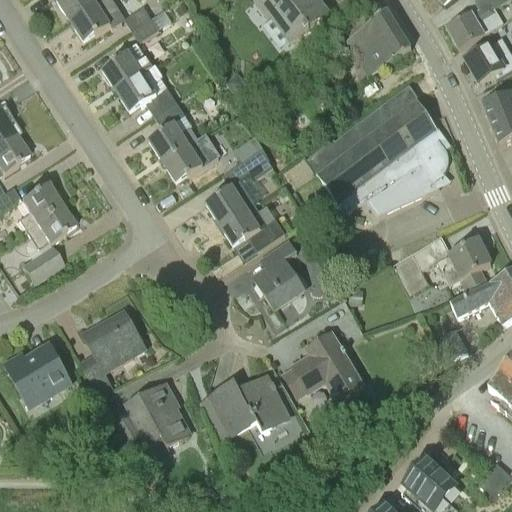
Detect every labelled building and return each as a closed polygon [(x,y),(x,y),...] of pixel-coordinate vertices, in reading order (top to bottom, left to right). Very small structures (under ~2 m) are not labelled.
[(97,10),(91,2),(94,0),(65,0),(57,6),(66,20),(67,19),(71,26),(97,10)] [(310,33),(309,31),(328,17),(314,0),(311,0),(307,4),(304,0),(261,0),(275,19),(272,21),(291,47),(310,33)] [(454,0),(437,0),(445,8),(454,0)] [(471,0),(480,14),(447,34),(459,55),(503,29),(494,13),(511,3),(508,0),(471,0)] [(122,28),(113,14),(116,12),(109,2),(97,10),(71,26),(76,33),(75,34),(84,48),(95,41),(96,42),(110,32),(112,35),(122,28)] [(188,15),(183,8),(176,12),(180,19),(188,15)] [(152,24),(151,23),(143,12),(124,24),(132,37),(152,24)] [(171,25),(164,15),(151,23),(152,24),(158,34),(171,25)] [(368,82),(381,74),(412,55),(388,17),(345,44),(368,82)] [(159,35),(158,34),(152,24),(132,37),(140,48),(159,35)] [(511,60),(502,44),(491,50),(465,65),(479,90),(495,80),(497,84),(511,75),(511,60)] [(118,97),(152,74),(137,50),(126,57),(128,59),(113,68),(114,69),(103,77),(112,91),(113,90),(118,97)] [(155,123),(177,109),(167,94),(156,101),(149,91),(162,82),(156,72),(152,74),(118,97),(122,104),(121,104),(130,118),(141,111),(142,112),(146,110),(155,123)] [(246,90),(237,78),(225,87),(234,99),(246,90)] [(440,148),(444,146),(408,94),(336,145),(334,143),(307,163),(346,220),(366,206),(443,152),(440,148)] [(511,99),(483,112),(490,129),(511,119),(511,99)] [(191,132),(181,139),(175,130),(186,123),(177,109),(155,123),(164,136),(159,139),(160,140),(149,147),(158,161),(159,161),(164,167),(199,145),(191,132)] [(311,122),(305,114),(297,120),(302,127),(311,122)] [(511,119),(490,129),(500,152),(511,147),(511,119)] [(0,151),(14,142),(10,135),(11,134),(2,120),(0,121),(0,151)] [(188,183),(221,162),(206,140),(164,167),(168,174),(167,175),(177,189),(187,182),(188,183)] [(19,170),(18,169),(29,162),(20,148),(19,149),(14,142),(0,151),(0,181),(3,179),(3,180),(19,170)] [(241,168),(261,154),(253,142),(233,156),(241,168)] [(448,160),(446,157),(443,152),(366,206),(378,222),(440,193),(439,192),(437,193),(434,188),(444,179),(444,178),(445,178),(446,176),(448,173),(449,170),(449,166),(449,163),(448,160)] [(241,187),(251,181),(253,185),(274,173),(261,154),(241,168),(232,174),(241,187)] [(221,231),(254,209),(240,187),(217,202),(217,203),(206,211),(216,225),(217,224),(221,231)] [(25,235),(61,212),(56,205),(57,204),(48,190),(37,198),(36,196),(21,207),(28,218),(18,225),(25,235)] [(0,201),(10,195),(9,193),(3,197),(0,192),(0,201)] [(0,201),(0,216),(17,205),(10,195),(0,201)] [(276,226),(268,231),(254,209),(221,231),(226,238),(225,238),(234,253),(245,245),(246,246),(249,244),(258,257),(285,240),(276,226)] [(38,254),(48,248),(49,250),(65,240),(64,240),(75,232),(66,218),(65,219),(61,212),(25,235),(38,254)] [(462,284),(468,294),(485,286),(480,276),(491,270),(478,244),(450,259),(441,243),(394,270),(409,297),(428,287),(421,275),(436,268),(449,292),(462,284)] [(285,266),(297,258),(289,246),(267,260),(275,271),(255,284),(274,314),(303,296),(285,266)] [(30,282),(58,264),(52,254),(23,272),(30,282)] [(30,282),(34,289),(63,270),(58,264),(30,282)] [(511,275),(491,288),(491,289),(474,296),(450,306),(457,323),(488,309),(503,332),(511,325),(511,275)] [(321,295),(328,306),(336,301),(330,290),(321,295)] [(347,309),(361,311),(363,295),(349,294),(347,309)] [(114,394),(105,377),(146,355),(125,318),(83,341),(95,362),(81,370),(100,402),(114,394)] [(468,357),(458,340),(455,334),(436,344),(449,368),(468,357)] [(339,407),(363,393),(332,341),(308,355),(312,362),(294,372),(309,398),(327,387),(339,407)] [(50,401),(71,389),(51,353),(26,367),(23,362),(5,371),(25,407),(47,395),(50,401)] [(511,364),(489,394),(511,413),(510,414),(511,415),(511,364)] [(261,436),(288,422),(274,396),(277,395),(274,390),(271,391),(268,385),(241,399),(237,391),(211,405),(229,440),(256,426),(261,436)] [(169,454),(168,451),(190,439),(172,408),(175,406),(166,390),(140,405),(142,408),(129,415),(129,416),(112,425),(133,462),(150,452),(155,462),(169,454)] [(102,409),(95,396),(87,400),(94,413),(102,409)] [(314,442),(324,446),(327,437),(317,433),(314,442)] [(404,491),(428,511),(451,511),(453,511),(444,503),(454,492),(425,467),(404,491)] [(511,483),(508,480),(496,469),(476,492),(492,506),(511,483)] [(204,496),(212,504),(216,500),(209,492),(204,496)]
